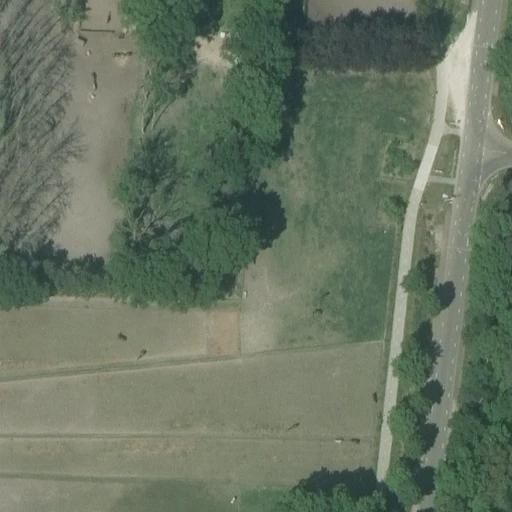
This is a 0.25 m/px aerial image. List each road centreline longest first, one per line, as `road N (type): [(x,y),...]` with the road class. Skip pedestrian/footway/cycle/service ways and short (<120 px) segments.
road 1 (tertiary): [(428,511),(474,153)]
road 2 (tertiary): [(474,153),(492,0)]
